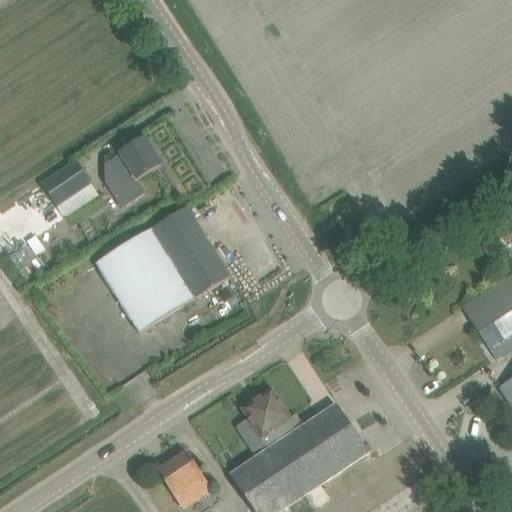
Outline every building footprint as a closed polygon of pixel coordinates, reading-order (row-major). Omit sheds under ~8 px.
[(9,44),(55,16),(49,5),(55,1),(53,0),(35,0),(0,21),(0,54),(1,56),(12,49),(9,44)] [(128,189),(139,182),(162,167),(145,141),(123,155),(123,156),(112,163),(120,176),(128,189)] [(74,165),(43,186),(58,209),(89,188),(74,165)] [(197,224),(188,210),(97,267),(141,336),(232,279),(223,265),(223,264),(222,264),(214,252),(215,251),(214,250),(214,251),(206,238),(206,237),(205,237),(197,225),(198,224),(197,223),(197,224)] [(283,253),(296,270),(304,264),(292,247),(283,253)] [(497,361),(511,351),(511,277),(463,310),(497,361)] [(511,406),(511,381),(501,389),(511,406)] [(249,421),(269,451),(256,459),(231,476),(254,511),(283,511),(307,496),(367,456),(368,456),(369,455),(368,453),(338,409),(338,408),(337,407),(335,408),(336,408),(304,429),(296,435),(295,434),(289,425),(293,422),(291,419),(273,392),(243,411),(248,420),(249,421)] [(158,473),(184,511),(213,492),(187,454),(158,473)] [(0,476),(13,468),(6,456),(0,459),(0,476)]
